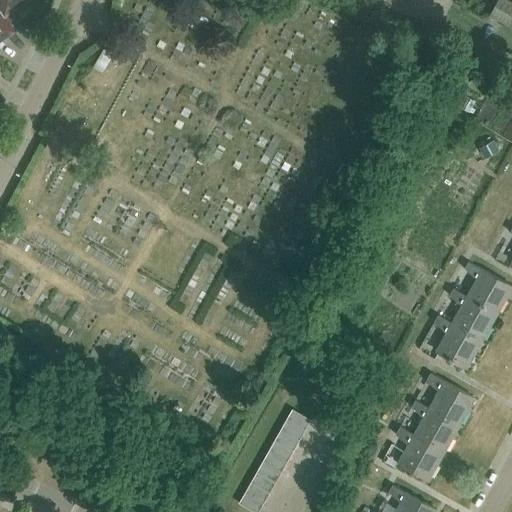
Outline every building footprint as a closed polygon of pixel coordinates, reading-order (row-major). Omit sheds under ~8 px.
[(0,0),(0,38),(13,30),(3,15),(24,0),(0,0)] [(511,27),(511,4),(503,0),(498,0),(490,16),(511,27)] [(104,72),(114,55),(104,49),(94,67),(104,72)] [(480,95),(485,86),(472,79),(467,88),(480,95)] [(499,150),(494,140),(480,147),(485,158),(499,150)] [(467,296),(497,314),(511,287),(511,285),(469,261),(464,271),(477,279),(467,296)] [(497,314),(467,296),(453,289),(448,298),(461,306),(452,323),(482,340),(497,314)] [(436,351),(466,368),(482,340),(452,323),(438,316),(433,325),(446,333),(436,351)] [(429,408),(459,425),(475,398),(431,373),(426,383),(439,390),(429,408)] [(459,425),(429,408),(416,400),(410,410),(424,418),(414,435),(444,452),(459,425)] [(286,419),(305,430),(312,419),(292,409),(286,419)] [(299,441),(305,430),(286,419),(280,430),(299,441)] [(444,452),(414,435),(401,427),(395,437),(409,444),(398,462),(429,479),(444,452)] [(294,451),(299,441),(280,430),(274,440),(294,451)] [(288,461),(294,451),(274,440),(269,450),(288,461)] [(282,472),(288,461),(269,450),(263,461),(282,472)] [(276,482),(282,472),(263,461),(257,471),(276,482)] [(270,493),(276,482),(257,471),(251,482),(270,493)] [(264,503),(270,493),(251,482),(245,492),(264,503)] [(395,511),(435,511),(437,509),(393,485),(388,494),(401,502),(395,511)] [(258,511),(264,503),(245,492),(239,503),(254,511),(258,511)]
